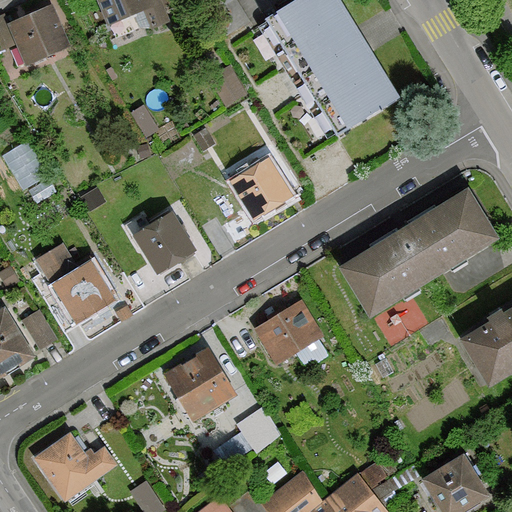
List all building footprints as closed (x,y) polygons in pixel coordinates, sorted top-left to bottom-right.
[(97,0),(107,24),(143,9),(151,27),(168,20),(160,0),(97,0)] [(235,0),(204,0),(227,37),(250,22),(235,0)] [(338,0),(298,0),(266,20),(336,135),(398,97),(338,0)] [(51,6),(8,25),(26,65),(69,46),(51,6)] [(0,52),(13,47),(1,17),(0,17),(0,52)] [(31,138),(7,148),(22,184),(46,174),(31,138)] [(268,159),(232,181),(254,218),(291,196),(268,159)] [(342,269),(371,315),(497,236),(467,190),(342,269)] [(171,213),(134,235),(157,273),(194,251),(171,213)] [(42,275),(34,279),(66,332),(79,324),(86,320),(84,317),(112,300),(99,277),(104,274),(92,254),(75,264),(64,245),(35,263),(42,275)] [(323,334),(301,300),(255,329),(277,364),(297,351),(307,368),(327,355),(317,338),(323,334)] [(0,376),(34,356),(3,306),(0,308),(0,376)] [(460,340),(489,387),(511,372),(511,306),(502,313),(500,309),(487,317),(489,321),(460,340)] [(40,312),(22,322),(39,351),(57,340),(40,312)] [(235,393),(207,347),(164,374),(193,419),(235,393)] [(222,432),(235,456),(255,444),(257,448),(285,433),(269,405),(222,432)] [(83,454),(69,434),(34,458),(64,500),(115,465),(103,448),(94,455),(90,449),(83,454)] [(422,479),(441,511),(459,511),(488,495),(463,454),(422,479)] [(324,502),(311,511),(388,511),(369,489),(386,475),(375,462),(358,475),(357,474),(326,500),(324,502)] [(261,504),(267,511),(311,511),(324,502),(299,472),(261,504)] [(151,477),(135,484),(147,511),(157,511),(165,508),(151,477)]
